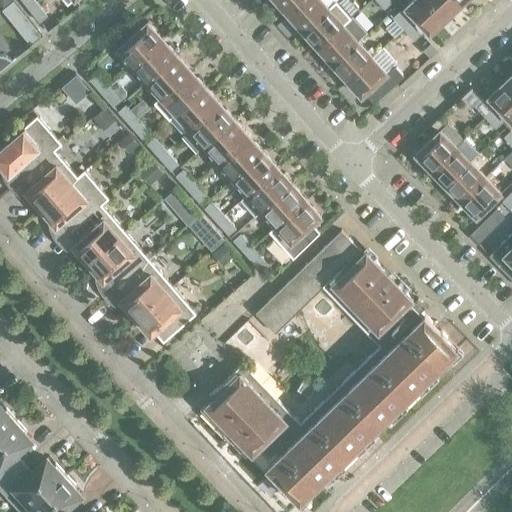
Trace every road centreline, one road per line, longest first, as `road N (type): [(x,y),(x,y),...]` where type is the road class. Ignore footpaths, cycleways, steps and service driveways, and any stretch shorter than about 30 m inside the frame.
road 1 (residential): [(247,511),(0,233)]
road 2 (residential): [(0,327),(169,511)]
road 3 (residential): [(511,343),(339,511)]
road 4 (residential): [(511,329),(349,163)]
road 5 (residential): [(349,163),(511,13)]
road 6 (residential): [(349,163),(202,0)]
road 7 (residential): [(0,103),(128,0)]
